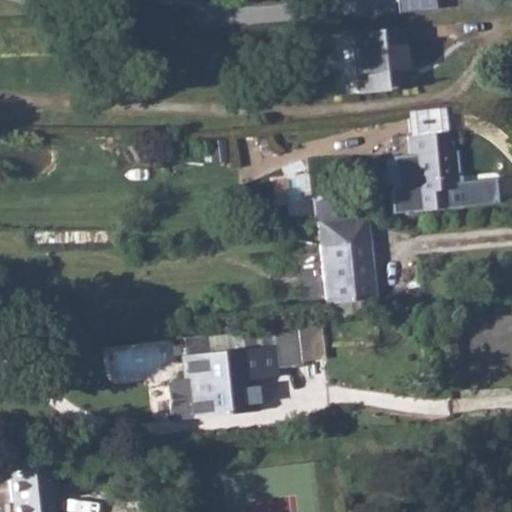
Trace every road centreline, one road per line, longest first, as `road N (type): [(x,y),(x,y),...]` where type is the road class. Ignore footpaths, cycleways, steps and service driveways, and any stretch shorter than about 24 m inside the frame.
road 1 (unknown): [(511,23),(460,85),(419,102),(276,112),(0,104)]
road 2 (unknown): [(107,511),(139,454),(181,431),(257,426),(358,387),(511,358)]
